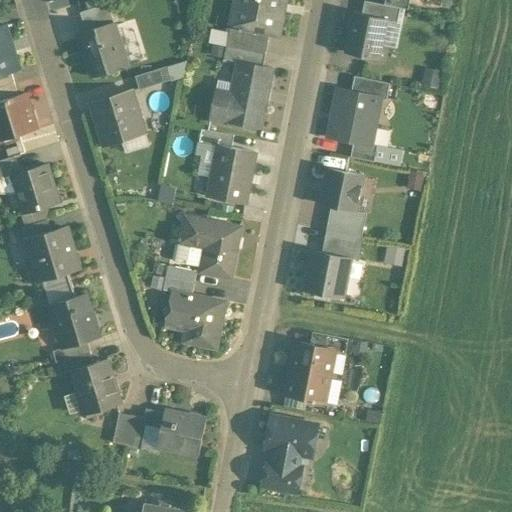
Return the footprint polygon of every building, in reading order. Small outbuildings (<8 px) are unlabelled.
[(246,0),(246,5),(235,3),(230,27),(231,27),(270,35),(279,36),(286,0),(246,0)] [(385,0),(385,4),(400,8),(408,9),(410,0),(385,0)] [(385,4),(365,1),(362,14),(387,19),(386,20),(397,22),(400,8),(391,6),(385,4)] [(108,3),(80,13),(86,31),(114,23),(108,3)] [(362,14),(355,13),(347,52),(379,59),(386,20),(387,19),(362,14)] [(86,31),(78,34),(92,77),(127,66),(114,23),(86,31)] [(0,26),(0,74),(11,71),(18,69),(5,25),(1,27),(0,26)] [(270,35),(231,27),(227,46),(266,54),(270,35)] [(266,54),(227,46),(225,59),(238,62),(239,61),(263,66),(266,54)] [(263,66),(239,61),(238,62),(231,97),(215,94),(210,119),(260,129),(272,68),(263,66)] [(175,64),(136,77),(140,89),(179,77),(175,64)] [(11,71),(0,74),(0,87),(14,83),(11,71)] [(390,83),(355,76),(352,92),(379,97),(379,98),(387,100),(390,83)] [(14,83),(0,87),(0,100),(18,95),(14,83)] [(352,92),(340,89),(335,113),(330,137),(354,142),(370,145),(370,143),(374,121),(379,98),(379,97),(352,92)] [(116,102),(93,109),(104,145),(129,138),(127,131),(143,125),(132,90),(114,96),(116,102)] [(0,100),(0,128),(3,138),(0,138),(0,140),(3,140),(21,134),(37,129),(26,93),(18,95),(0,100)] [(234,135),(202,129),(199,143),(218,146),(218,145),(232,148),(234,135)] [(21,134),(3,140),(9,158),(14,156),(27,153),(21,134)] [(370,145),(354,142),(351,157),(374,161),(378,145),(370,143),(370,145)] [(232,148),(218,145),(218,146),(208,196),(246,203),(256,153),(232,148)] [(0,160),(0,178),(13,175),(19,172),(14,156),(9,158),(0,160)] [(13,175),(19,194),(24,212),(14,215),(15,216),(21,214),(49,206),(59,203),(47,164),(19,172),(13,175)] [(363,175),(329,168),(321,204),(356,211),(363,175)] [(422,176),(410,174),(407,188),(420,191),(422,176)] [(13,175),(0,178),(0,192),(19,194),(13,175)] [(47,219),(49,206),(21,214),(25,226),(47,219)] [(241,227),(185,216),(181,238),(179,238),(179,239),(181,239),(176,261),(201,266),(200,272),(231,278),(241,227)] [(25,240),(34,238),(34,236),(51,230),(47,219),(25,226),(22,227),(25,240)] [(67,228),(52,232),(51,230),(34,236),(34,238),(41,259),(33,261),(40,282),(47,280),(70,272),(80,270),(67,228)] [(362,236),(327,229),(322,253),(351,258),(358,260),(362,236)] [(322,253),(312,251),(304,289),(317,292),(316,297),(330,299),(331,294),(343,297),(351,258),(322,253)] [(194,270),(169,265),(166,277),(192,282),(194,270)] [(70,272),(47,280),(50,290),(74,283),(70,272)] [(192,282),(166,277),(164,290),(171,291),(172,290),(190,294),(192,282)] [(50,290),(54,304),(78,296),(74,283),(50,290)] [(190,294),(172,290),(171,291),(165,326),(186,330),(183,342),(217,348),(226,301),(190,294)] [(54,304),(50,305),(63,348),(87,341),(100,337),(87,293),(78,296),(54,304)] [(348,339),(313,332),(310,344),(335,349),(346,351),(348,339)] [(87,341),(63,348),(53,351),(57,363),(62,361),(91,352),(87,341)] [(310,344),(297,341),(286,394),(325,402),(335,349),(310,344)] [(91,352),(62,361),(66,373),(72,371),(72,370),(94,363),(91,352)] [(94,363),(72,370),(72,371),(79,391),(84,410),(86,414),(121,403),(107,359),(94,363)] [(79,391),(68,395),(73,413),(84,410),(79,391)] [(147,408),(144,418),(147,418),(142,447),(141,448),(157,451),(158,446),(165,411),(147,408)] [(207,418),(165,410),(165,411),(158,446),(199,455),(207,418)] [(144,418),(120,413),(114,442),(142,447),(147,418),(144,418)] [(318,425),(271,416),(266,446),(276,448),(274,462),(297,467),(299,453),(312,455),(318,425)] [(274,462),(267,461),(262,484),(298,491),(302,468),(274,462)] [(29,511),(24,498),(17,501),(21,511),(29,511)]
